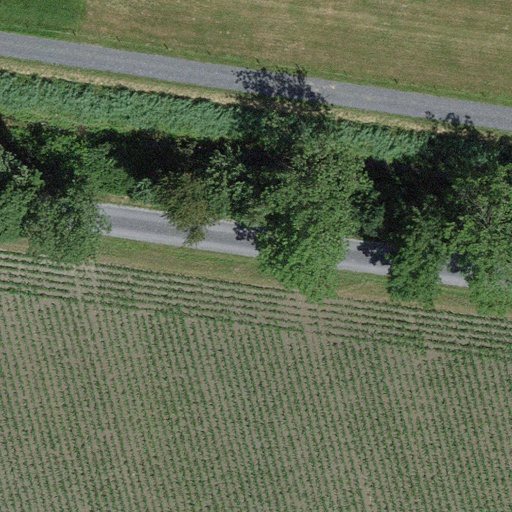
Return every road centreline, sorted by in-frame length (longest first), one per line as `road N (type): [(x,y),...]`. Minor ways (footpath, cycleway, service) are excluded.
road 1 (track): [(0,202),(511,274)]
road 2 (track): [(511,114),(0,46)]
